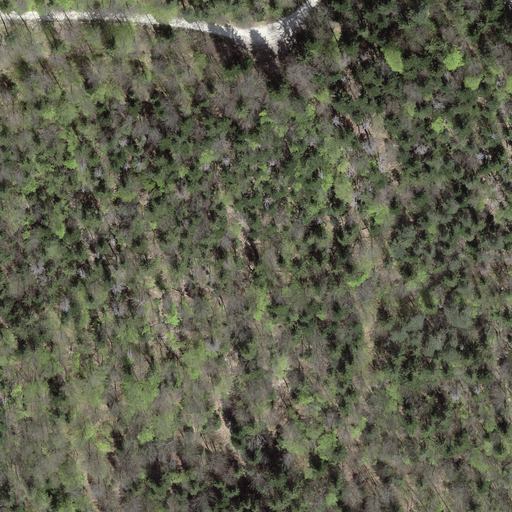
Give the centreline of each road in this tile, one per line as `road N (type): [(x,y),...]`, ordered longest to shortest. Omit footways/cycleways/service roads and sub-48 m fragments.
road 1 (unclassified): [(0,14),(248,34),(281,29),(315,0)]
road 2 (track): [(0,61),(211,45),(248,34)]
